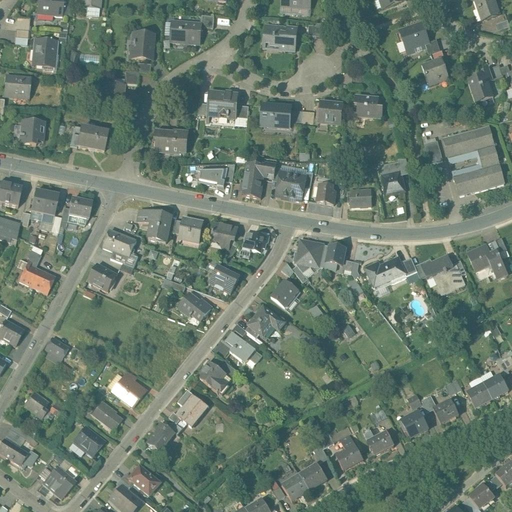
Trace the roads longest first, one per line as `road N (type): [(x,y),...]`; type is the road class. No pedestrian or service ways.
road 1 (residential): [(70,511),(266,275),(290,221)]
road 2 (residential): [(0,408),(123,182)]
road 3 (tertiary): [(511,213),(429,235),(290,221)]
road 4 (residential): [(320,511),(511,418)]
road 5 (tertiary): [(290,221),(123,182)]
road 6 (residential): [(216,54),(156,96),(123,182)]
road 7 (tertiary): [(123,182),(0,156)]
